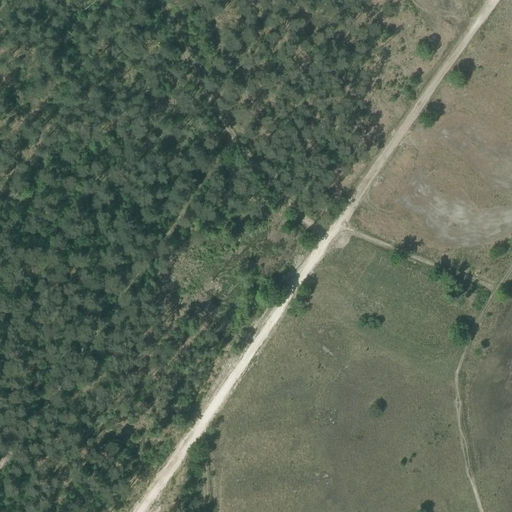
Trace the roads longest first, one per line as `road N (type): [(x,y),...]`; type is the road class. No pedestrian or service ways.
road 1 (track): [(335,225),(309,227),(266,183),(231,136),(158,0)]
road 2 (track): [(493,0),(335,225)]
road 3 (track): [(335,225),(202,422)]
road 4 (track): [(482,511),(458,419),(456,375),(497,290)]
road 5 (track): [(335,225),(497,290)]
